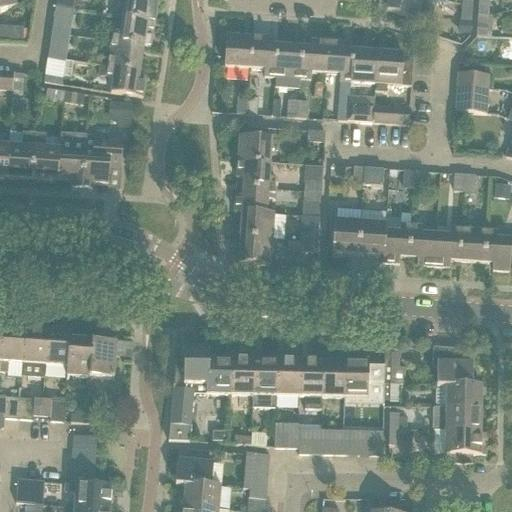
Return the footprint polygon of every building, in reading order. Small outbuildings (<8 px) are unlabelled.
[(0,0),(0,13),(16,7),(12,0),(0,0)] [(124,0),(122,20),(154,24),(157,0),(124,0)] [(416,21),(422,0),(389,0),(385,12),(416,21)] [(488,0),(478,0),(477,16),(488,16),(488,0)] [(445,3),(445,13),(459,14),(460,7),(445,3)] [(471,22),(472,8),(460,7),(459,14),(459,21),(460,21),(471,22)] [(492,17),(488,16),(477,16),(476,37),(486,38),(487,33),(490,34),(492,17)] [(150,49),(154,24),(122,20),(119,34),(112,33),(111,44),(143,48),(150,49)] [(460,21),(459,34),(470,34),(471,22),(460,21)] [(68,37),(70,24),(53,22),(51,35),(68,37)] [(0,28),(0,41),(9,42),(10,29),(0,28)] [(51,35),(50,45),(67,47),(68,37),(51,35)] [(249,71),(252,39),(226,37),(224,69),(249,71)] [(267,47),(268,40),(252,39),(249,71),(263,72),(263,81),(274,82),(277,48),(267,47)] [(325,77),(327,44),(311,43),(310,50),(302,49),(299,83),(310,83),(310,76),(325,77)] [(139,73),(143,48),(111,44),(107,69),(139,73)] [(343,52),(343,45),(327,44),(325,77),(339,77),(338,85),(349,86),(352,53),(343,52)] [(299,83),(302,49),(277,48),(274,82),(299,83)] [(375,87),(377,54),(352,53),(349,86),(375,87)] [(402,64),(402,56),(377,54),(375,87),(374,94),(386,95),(387,87),(410,89),(412,65),(402,64)] [(100,67),(98,78),(105,79),(113,80),(110,95),(142,100),(145,83),(138,82),(139,73),(107,69),(100,67)] [(12,93),(13,75),(0,74),(0,94),(12,95),(12,93)] [(12,95),(11,101),(21,101),(23,76),(13,75),(12,93),(12,95)] [(45,78),(43,85),(61,87),(62,78),(45,75),(45,78)] [(488,78),(458,76),(457,89),(488,91),(488,78)] [(486,117),(488,91),(457,89),(455,114),(486,117)] [(64,104),(65,94),(46,91),(44,102),(64,104)] [(81,107),(82,96),(65,94),(64,104),(81,107)] [(246,117),(247,100),(238,99),(236,116),(246,117)] [(256,117),(257,100),(247,100),(246,117),(256,117)] [(298,120),(298,103),(288,102),(287,120),(298,120)] [(306,121),(307,104),(298,103),(298,120),(306,121)] [(347,124),(348,107),(337,106),(336,123),(347,124)] [(122,113),(112,113),(112,126),(130,126),(130,108),(122,107),(122,113)] [(348,108),(347,124),(372,125),(373,109),(348,108)] [(408,128),(409,112),(373,109),(372,125),(408,128)] [(324,144),(324,134),(307,133),(306,143),(324,144)] [(31,182),(34,135),(21,135),(21,147),(8,146),(6,180),(31,182)] [(43,149),(44,136),(34,135),(31,182),(56,183),(59,150),(43,149)] [(85,138),(60,136),(59,136),(59,150),(56,183),(71,184),(70,191),(81,192),(85,138)] [(122,141),(102,139),(85,138),(81,192),(92,193),(92,186),(107,187),(108,171),(120,172),(122,141)] [(271,140),(240,138),(239,138),(237,164),(269,166),(269,160),(271,140)] [(0,179),(6,180),(8,146),(0,145),(0,179)] [(268,181),(269,166),(237,164),(236,180),(243,180),(243,189),(275,192),(276,182),(268,181)] [(362,187),(363,170),(354,169),(353,186),(362,187)] [(372,188),(373,170),(363,170),(362,187),(372,188)] [(413,190),(414,173),(404,173),(403,190),(413,190)] [(422,191),(424,174),(414,173),(413,190),(422,191)] [(462,194),(464,177),(454,176),(453,193),(462,194)] [(473,195),(474,178),(464,177),(462,194),(473,195)] [(304,184),(303,194),(320,195),(321,185),(304,184)] [(274,202),(275,192),(243,189),(242,198),(235,198),(234,215),(241,215),(266,216),(267,202),(274,202)] [(303,194),(302,203),(319,205),(320,195),(303,194)] [(273,217),(266,216),(241,215),(239,240),(271,242),(273,217)] [(300,234),(299,244),(317,246),(317,235),(318,220),(301,219),(300,234)] [(359,224),(354,224),(334,222),(332,255),(357,256),(359,224)] [(382,258),(384,226),(359,224),(357,256),(382,258)] [(408,260),(410,226),(401,226),(400,233),(386,232),(386,226),(384,226),(382,258),(382,265),(398,266),(399,259),(408,260)] [(420,235),(420,227),(410,226),(408,260),(417,260),(416,268),(433,269),(435,236),(420,235)] [(458,263),(460,231),(450,230),(449,237),(435,236),(433,269),(449,270),(449,263),(458,263)] [(484,265),(486,232),(460,231),(458,263),(484,265)] [(496,240),(496,233),(486,232),(484,265),(492,266),(492,273),(508,274),(510,250),(511,250),(511,234),(511,235),(511,241),(496,240)] [(269,268),(271,242),(239,240),(237,265),(269,268)] [(316,255),(317,246),(299,244),(299,254),(316,255)] [(21,366),(24,325),(10,324),(10,329),(1,328),(0,347),(0,375),(7,376),(8,366),(21,366)] [(25,330),(25,325),(24,325),(21,366),(44,368),(47,327),(33,326),(33,331),(25,330)] [(48,332),(48,327),(47,327),(44,368),(65,369),(65,377),(67,378),(69,333),(48,332)] [(70,343),(71,333),(69,333),(67,378),(88,379),(88,380),(89,380),(91,344),(70,343)] [(113,382),(116,341),(102,340),(102,345),(91,344),(89,380),(113,382)] [(464,364),(464,351),(440,349),(440,371),(436,371),(436,387),(481,388),(481,387),(472,387),(472,364),(464,364)] [(206,397),(207,352),(183,351),(183,369),(176,369),(176,367),(175,367),(168,443),(189,444),(193,397),(206,397)] [(208,361),(208,352),(207,352),(206,397),(229,398),(229,362),(208,361)] [(399,369),(399,354),(384,354),(383,368),(383,386),(404,386),(405,369),(399,369)] [(274,411),(275,358),(261,358),(261,362),(252,362),(251,398),(252,398),(252,411),(274,411)] [(275,363),(276,358),(275,358),(274,411),(275,399),(297,399),(298,363),(275,363)] [(368,368),(368,360),(354,360),(354,365),(344,364),(343,400),(383,400),(383,386),(383,368),(368,368)] [(251,398),(252,362),(229,362),(229,398),(251,398)] [(320,400),(321,364),(298,363),(297,399),(304,399),(304,412),(320,412),(320,400)] [(343,400),(344,364),(321,364),(320,400),(343,400)] [(404,389),(404,386),(383,386),(383,400),(384,400),(384,402),(397,402),(397,389),(404,389)] [(445,410),(481,411),(481,388),(436,387),(436,388),(445,388),(445,410)] [(49,419),(49,424),(63,425),(65,400),(50,399),(50,404),(49,419)] [(5,400),(3,421),(17,422),(19,401),(5,400)] [(40,418),(42,403),(33,402),(32,418),(40,418)] [(49,419),(50,404),(42,403),(40,418),(49,419)] [(432,433),(444,433),(480,434),(481,411),(445,410),(433,410),(432,433)] [(388,415),(388,432),(397,432),(397,419),(397,415),(388,415)] [(86,426),(87,417),(70,416),(70,425),(86,426)] [(103,427),(103,418),(87,417),(86,426),(103,427)] [(285,451),(286,427),(274,427),(273,450),(285,451)] [(297,432),(298,428),(286,427),(285,451),(297,451),(298,432),(297,432)] [(309,457),(310,433),(298,432),(297,451),(297,456),(309,457)] [(405,450),(405,432),(397,432),(388,432),(387,449),(405,450)] [(227,444),(227,433),(212,433),(212,443),(227,444)] [(321,457),(322,433),(310,433),(309,457),(321,457)] [(333,457),(334,433),(322,433),(321,457),(333,457)] [(345,457),(346,434),(342,434),(334,433),(333,457),(345,457)] [(480,435),(480,434),(444,433),(444,465),(472,465),(472,457),(485,457),(485,435),(480,435)] [(357,458),(358,434),(355,434),(346,434),(345,457),(357,458)] [(369,458),(370,435),(358,434),(357,458),(369,458)] [(382,458),(382,435),(370,435),(369,458),(382,458)] [(95,452),(96,440),(73,438),(72,450),(95,452)] [(250,448),(251,439),(234,438),(233,447),(250,448)] [(94,464),(95,452),(72,450),(71,462),(94,464)] [(208,465),(209,454),(186,452),(185,463),(177,462),(175,486),(220,490),(220,488),(211,488),(212,465),(208,465)] [(268,470),(269,458),(245,455),(244,468),(268,470)] [(94,476),(94,464),(71,462),(70,474),(94,476)] [(267,482),(268,470),(244,468),(243,475),(243,480),(267,482)] [(93,488),(94,476),(70,474),(69,486),(65,486),(64,495),(74,496),(73,510),(104,511),(109,511),(111,489),(93,488)] [(265,494),(267,482),(243,480),(242,492),(249,493),(265,494)] [(17,482),(15,506),(25,507),(38,507),(39,499),(28,498),(29,483),(17,482)] [(212,511),(217,511),(220,490),(175,486),(175,487),(184,487),(182,510),(212,511)] [(265,494),(249,493),(248,500),(265,502),(265,494)] [(248,500),(246,511),(267,511),(268,502),(265,502),(248,500)]
